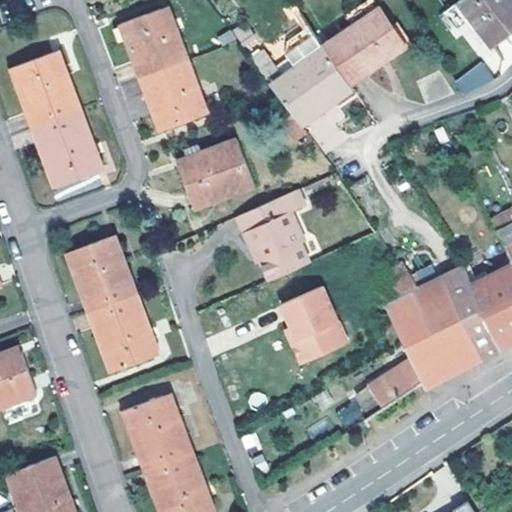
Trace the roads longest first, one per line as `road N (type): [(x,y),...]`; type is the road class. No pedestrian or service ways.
road 1 (residential): [(75,0),(136,177),(122,193),(28,221)]
road 2 (residential): [(116,511),(26,240),(28,221)]
road 3 (residential): [(511,392),(321,511)]
